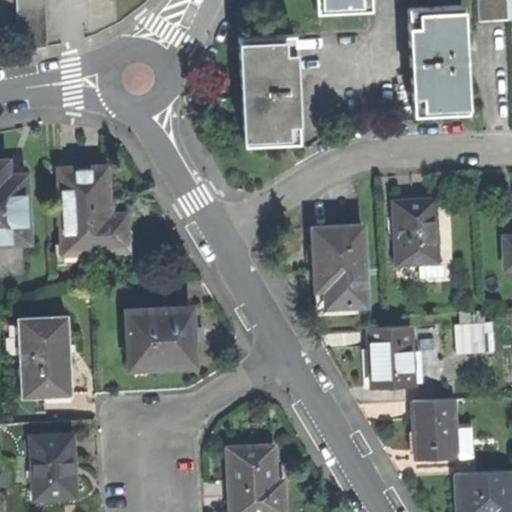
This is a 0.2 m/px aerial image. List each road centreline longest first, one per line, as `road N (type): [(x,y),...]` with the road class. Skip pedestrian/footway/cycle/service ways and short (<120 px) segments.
road 1 (residential): [(511,148),(367,155),(217,234)]
road 2 (residential): [(287,349),(155,444),(148,511)]
road 3 (residential): [(287,349),(384,511)]
road 4 (residential): [(136,75),(148,116),(217,234)]
road 5 (residential): [(0,93),(136,75)]
road 6 (residential): [(217,234),(287,349)]
